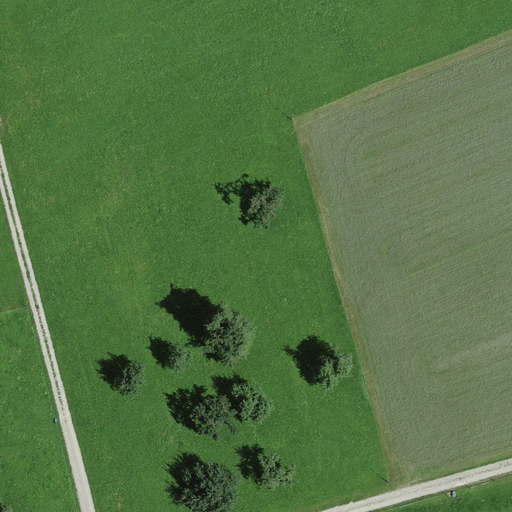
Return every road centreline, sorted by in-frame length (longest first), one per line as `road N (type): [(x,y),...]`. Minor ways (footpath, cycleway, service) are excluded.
road 1 (track): [(0,155),(90,511)]
road 2 (track): [(344,511),(511,466)]
